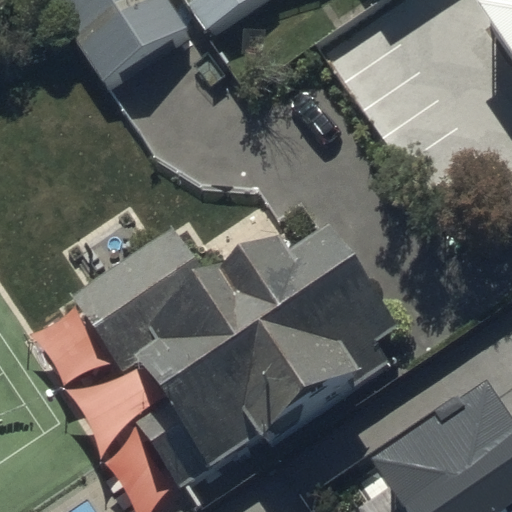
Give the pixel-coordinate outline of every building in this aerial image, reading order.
[(48,0),(118,105),(192,56),(154,0),(48,0)] [(177,0),(215,57),(288,9),(282,0),(177,0)] [(511,0),(490,0),(485,3),(511,43),(511,0)] [(436,69),(400,11),(325,58),(359,113),(369,106),(389,139),(446,103),(428,74),(436,69)] [(339,256),(229,328),(176,248),(58,325),(112,405),(182,511),(198,511),(414,370),(339,256)] [(511,511),(511,420),(491,389),(375,467),(405,511),(511,511)]
